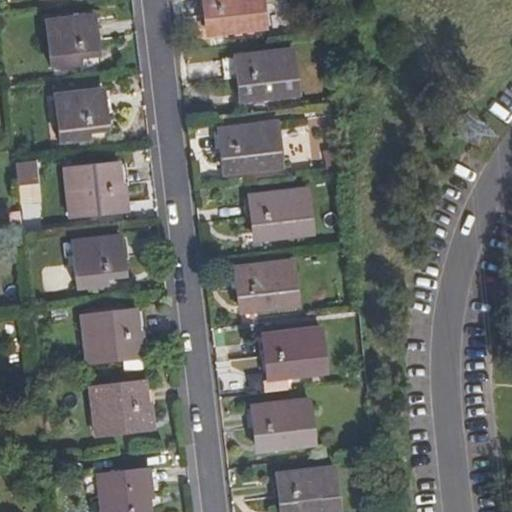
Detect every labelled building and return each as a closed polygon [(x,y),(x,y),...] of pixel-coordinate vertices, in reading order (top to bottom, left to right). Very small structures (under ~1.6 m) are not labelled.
[(205,7),(207,24),(208,32),(224,30),(267,25),(263,0),(208,0),(209,6),(205,7)] [(52,67),(83,63),(82,56),(100,54),(98,38),(95,38),(93,15),(47,20),(52,67)] [(239,74),(241,91),(242,99),(259,97),(303,91),(297,47),(241,55),(243,74),(239,74)] [(60,142),(91,139),(89,133),(110,130),(109,114),(106,114),(104,90),(56,96),(60,142)] [(482,151),(494,123),(464,109),(452,138),(482,151)] [(221,146),(223,164),(224,172),(240,170),(284,164),(279,119),(223,127),(225,145),(221,146)] [(14,162),(18,205),(40,203),(36,160),(14,162)] [(128,211),(127,204),(125,181),(121,182),(120,163),(67,169),(72,217),(113,212),(128,211)] [(255,232),(256,240),(272,238),(316,232),(310,187),(255,194),(257,211),(253,212),(255,232)] [(106,279),(127,276),(125,260),(122,260),(119,237),(70,242),(75,288),(106,285),(106,279)] [(258,311),(303,305),(298,259),(242,266),(244,286),(240,286),(242,304),(243,313),(258,311)] [(130,358),(146,356),(145,348),(143,324),(139,324),(138,309),(87,315),(93,362),(130,358)] [(284,377),(326,372),(322,326),(269,333),(270,351),(266,352),(268,371),(269,379),(284,377)] [(97,436),(138,431),(138,424),(155,422),(153,402),(147,402),(146,381),(92,387),(97,436)] [(274,448),(316,444),(311,400),(258,405),(260,424),(256,424),(258,444),(258,450),(274,448)] [(329,511),(342,511),(338,466),(284,470),(285,489),(280,490),(281,508),(281,511),(329,511)] [(103,511),(153,511),(149,470),(100,475),(103,511)]
